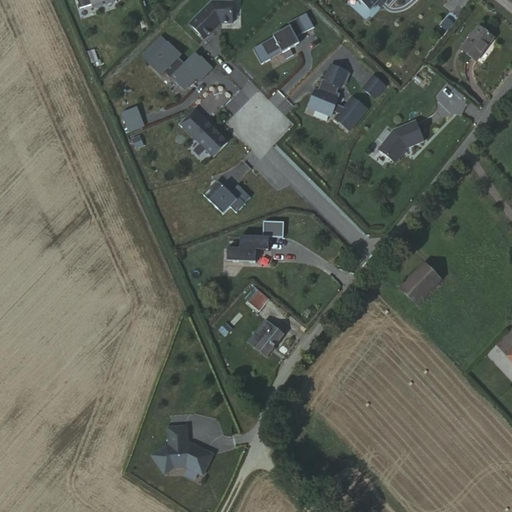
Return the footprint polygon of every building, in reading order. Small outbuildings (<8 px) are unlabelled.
[(188,24),(203,38),(220,23),(232,22),(230,0),(217,0),(212,0),(188,24)] [(391,2),(389,0),(350,0),(368,17),(377,7),(376,6),(379,2),(385,8),(391,2)] [(260,44),(266,57),(298,42),(295,37),(305,32),(297,18),(289,22),(289,26),(272,34),(273,39),(260,44)] [(476,33),(457,55),(471,67),(490,45),(476,33)] [(147,63),(160,75),(181,56),(168,42),(147,63)] [(330,65),(322,81),(343,91),(349,72),(330,65)] [(361,90),(375,101),(386,87),(373,76),(361,90)] [(313,88),(307,108),(331,118),(339,99),(313,88)] [(127,133),(144,128),(138,109),(122,114),(127,133)] [(179,124),(213,157),(228,143),(195,110),(179,124)] [(419,149),(411,128),(391,136),(374,154),(390,168),(398,159),(396,158),(399,156),(400,157),(402,154),(419,149)] [(231,207),(237,213),(252,198),(238,184),(230,193),(218,181),(204,195),(224,215),(231,207)] [(250,266),(251,254),(264,254),(264,241),(235,240),(235,252),(222,252),(222,265),(250,266)] [(411,306),(435,281),(421,266),(397,291),(411,306)] [(244,305),(252,298),(248,295),(241,302),(244,305)] [(255,295),(252,298),(244,305),(244,306),(254,316),(265,304),(255,295)] [(218,320),(211,326),(217,332),(223,326),(218,320)] [(260,326),(241,345),(258,361),(276,342),(260,326)] [(511,369),(511,347),(501,358),(511,369)] [(206,465),(199,462),(203,455),(191,450),(190,452),(186,450),(184,451),(184,449),(182,431),(163,433),(165,451),(163,451),(149,462),(162,480),(171,473),(183,471),(200,478),(206,465)]
